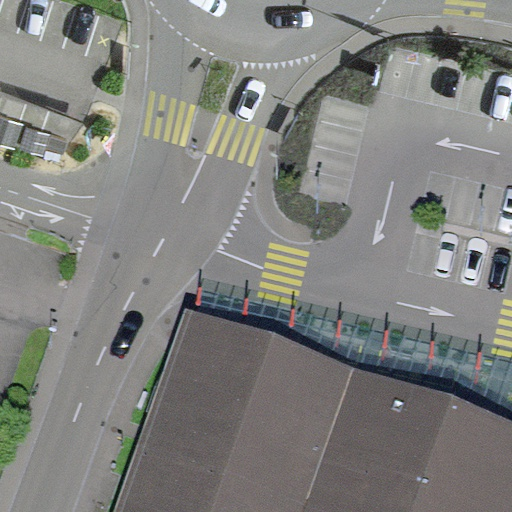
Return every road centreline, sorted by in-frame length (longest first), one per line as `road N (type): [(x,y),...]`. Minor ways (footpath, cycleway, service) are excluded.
road 1 (residential): [(46,511),(230,23)]
road 2 (tertiary): [(230,23),(293,29),(347,0)]
